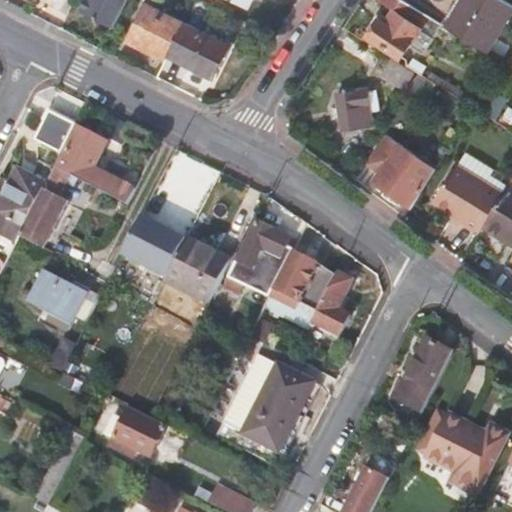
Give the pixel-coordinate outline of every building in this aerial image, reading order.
[(85,0),(81,9),(114,28),(127,0),(85,0)] [(403,0),(378,0),(397,12),(388,26),(381,22),(370,38),(402,59),(425,28),(423,27),(431,17),(403,0)] [(468,0),(450,29),(486,52),(511,13),(511,5),(503,0),(468,0)] [(146,4),(128,40),(167,60),(170,54),(185,24),(146,4)] [(214,77),(229,46),(185,24),(170,54),(214,77)] [(408,92),(412,88),(417,76),(387,57),(377,73),(408,92)] [(431,101),(440,87),(422,76),(412,88),(431,101)] [(365,141),(377,128),(376,116),(382,116),(379,94),(371,95),(371,91),(339,96),(346,136),(361,133),(365,141)] [(44,125),(34,143),(61,157),(75,130),(76,128),(50,114),(44,125)] [(94,167),(105,146),(75,130),(61,157),(47,185),(20,238),(38,247),(61,202),(56,199),(67,176),(128,207),(137,190),(94,167)] [(414,212),(437,174),(388,137),(367,164),(379,174),(374,181),(414,212)] [(209,197),(221,166),(175,149),(161,188),(189,199),(195,181),(207,185),(203,195),(209,197)] [(469,157),(460,169),(438,204),(456,216),(468,223),(465,228),(481,237),(485,229),(505,196),(488,186),(496,173),(469,157)] [(0,204),(0,230),(19,240),(20,238),(47,185),(18,169),(0,204)] [(511,185),(510,188),(505,196),(485,229),(505,243),(508,239),(511,241),(511,185)] [(468,223),(456,216),(454,221),(465,228),(468,223)] [(122,257),(166,280),(186,241),(142,218),(122,257)] [(286,249),(291,239),(255,221),(228,275),(270,297),(293,252),(286,249)] [(209,306),(230,264),(186,241),(166,280),(165,283),(209,306)] [(308,266),(310,261),(293,252),(270,297),(296,310),(299,304),(316,314),(311,324),(338,338),(349,318),(338,311),(351,283),(336,274),(333,280),(308,266)] [(69,331),(88,294),(32,265),(18,293),(50,310),(45,319),(69,331)] [(261,356),(266,344),(250,336),(227,381),(243,389),(217,438),(273,466),(315,384),(261,356)] [(397,399),(424,414),(455,353),(429,340),(397,399)] [(102,405),(107,395),(85,383),(79,393),(102,405)] [(417,452),(426,457),(439,431),(449,412),(440,407),(417,452)] [(151,458),(165,429),(129,411),(120,428),(115,425),(111,432),(117,436),(115,440),(151,458)] [(467,426),(469,421),(449,412),(439,431),(483,452),(489,439),(497,443),(504,430),(493,424),(487,437),(467,426)] [(43,422),(30,415),(17,439),(31,445),(43,422)] [(481,495),(511,434),(504,430),(497,443),(489,439),(483,452),(439,431),(426,457),(455,472),(452,481),(481,495)] [(373,511),(391,479),(370,467),(346,511),(373,511)] [(191,474),(182,490),(224,511),(253,511),(256,506),(191,474)]
